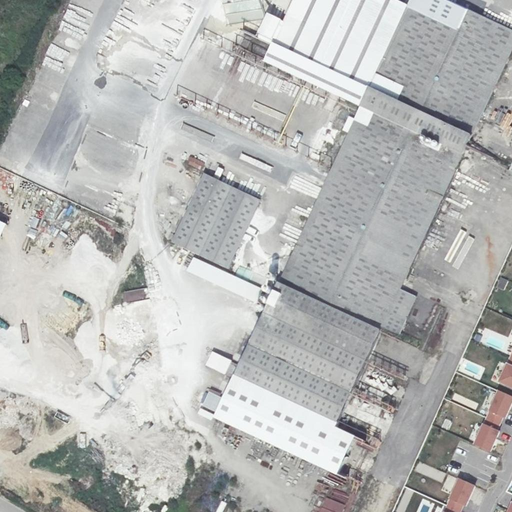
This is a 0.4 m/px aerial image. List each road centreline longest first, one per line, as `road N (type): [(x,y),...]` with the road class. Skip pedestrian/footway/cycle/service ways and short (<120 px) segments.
road 1 (unknown): [(154,122),(155,238),(165,267),(203,318),(210,383)]
road 2 (unknown): [(511,219),(394,440)]
road 3 (unknown): [(154,122),(211,0)]
